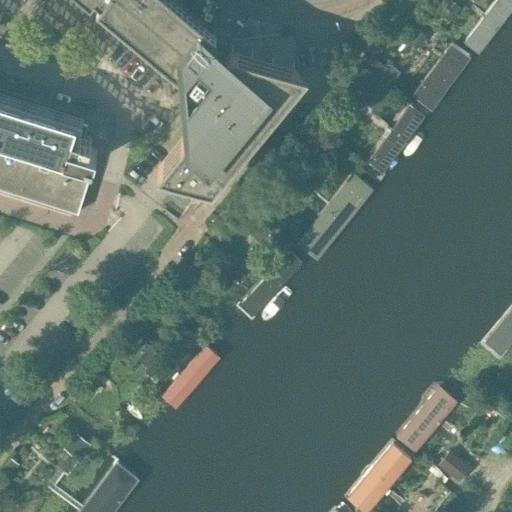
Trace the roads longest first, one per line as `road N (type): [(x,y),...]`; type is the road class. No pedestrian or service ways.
road 1 (residential): [(0,451),(323,71),(312,42)]
road 2 (residential): [(0,204),(72,226),(92,223),(107,198),(127,117),(116,96),(0,59)]
